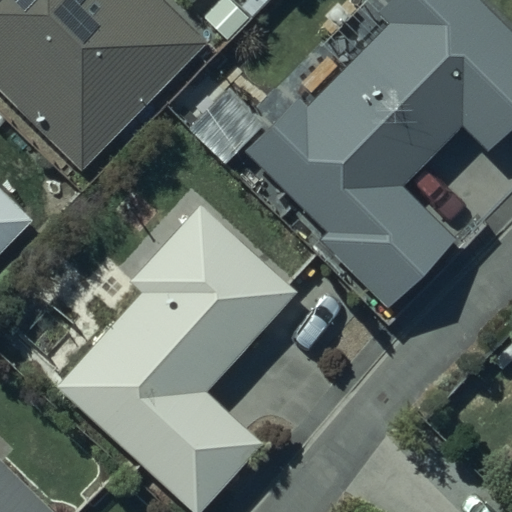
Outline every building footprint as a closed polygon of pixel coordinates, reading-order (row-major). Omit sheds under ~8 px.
[(0,0),(0,110),(88,199),(226,62),(163,0),(0,0)] [(373,0),(216,151),(381,322),(511,196),(511,40),(473,0),(373,0)] [(239,0),(252,13),(265,0),(239,0)] [(0,249),(22,227),(0,204),(0,249)] [(299,305),(200,213),(130,287),(147,303),(59,397),(182,511),(208,511),(262,455),(207,404),(299,305)] [(52,511),(0,461),(0,511),(52,511)]
